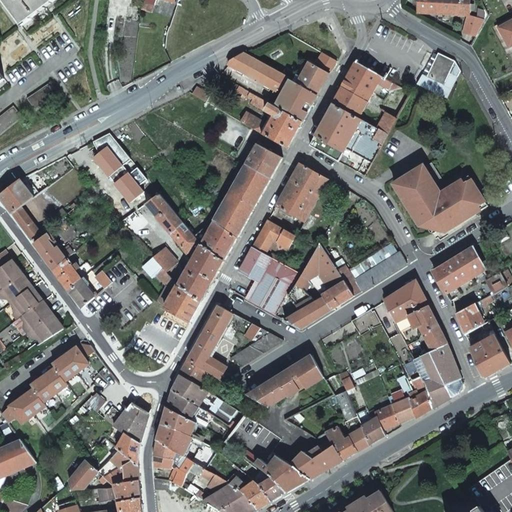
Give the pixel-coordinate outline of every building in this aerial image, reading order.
[(54,0),(1,0),(21,25),(54,0)] [(154,4),(142,0),(141,9),(152,12),(154,4)] [(467,16),(468,16),(469,0),(418,0),(418,13),(467,16)] [(464,33),(477,36),(481,27),(484,22),(468,16),(467,16),(464,33)] [(511,45),(511,20),(497,28),(508,48),(511,45)] [(340,50),(327,22),(318,27),(309,32),(303,35),(305,38),(309,48),(311,51),(313,54),(316,62),(321,60),(320,60),(340,50)] [(303,35),(309,32),(305,24),(292,31),(298,42),(299,41),(305,38),(303,35)] [(320,60),(321,60),(323,64),(332,69),(342,53),(340,50),(320,60)] [(416,84),(446,99),(453,86),(458,77),(450,73),(456,61),(439,51),(437,54),(424,77),(421,75),(420,76),(416,84)] [(278,90),(285,77),(281,75),(247,56),(248,55),(244,52),(231,59),(229,64),(256,79),(278,90)] [(424,77),(437,54),(434,53),(429,63),(423,72),(421,75),(424,77)] [(318,95),(330,74),(310,62),(299,81),(297,79),(295,83),(318,95)] [(411,93),(390,82),(356,63),(343,87),(368,101),(379,83),(391,89),(380,108),(386,112),(397,118),(411,93)] [(285,77),(292,81),(296,74),(285,68),(281,75),(285,77)] [(318,95),(295,83),(292,81),(286,92),(277,107),(303,121),(318,95)] [(50,82),(27,98),(35,110),(59,94),(50,82)] [(253,98),(255,95),(249,92),(249,91),(239,86),(238,90),(253,98)] [(206,101),(210,94),(197,87),(196,87),(193,94),(206,101)] [(333,104),(359,118),(368,101),(343,87),(333,104)] [(303,121),(277,107),(255,95),(253,98),(250,103),(274,115),(269,124),(247,112),(241,121),(241,122),(254,129),(288,148),(303,121)] [(365,121),(362,120),(362,119),(359,118),(333,104),(311,144),(339,160),(350,167),(358,171),(365,158),(372,162),(377,155),(388,134),(377,128),(365,121)] [(13,105),(0,115),(0,134),(22,117),(13,105)] [(397,118),(386,112),(385,114),(383,113),(380,117),(383,119),(380,123),(377,128),(388,134),(397,118)] [(380,123),(368,116),(365,121),(377,128),(380,123)] [(271,179),(283,158),(259,144),(260,142),(258,141),(256,145),(258,146),(247,166),(271,179)] [(276,206),(304,222),(329,178),(301,162),(276,206)] [(446,231),(447,232),(489,206),(465,168),(444,181),(432,162),(421,169),(421,168),(402,180),(402,181),(395,186),(420,226),(422,225),(430,227),(429,228),(429,229),(430,230),(431,231),(433,232),(434,232),(435,232),(437,231),(438,230),(438,228),(437,226),(441,224),(446,231)] [(271,179),(247,166),(230,195),(254,209),(271,179)] [(35,197),(25,185),(21,179),(0,194),(0,197),(13,214),(22,207),(35,197)] [(188,253),(201,242),(196,236),(161,193),(147,203),(188,253)] [(254,209),(230,195),(216,220),(218,221),(238,238),(254,209)] [(22,207),(13,214),(32,239),(41,233),(22,207)] [(48,227),(50,228),(67,214),(63,209),(45,223),(48,227)] [(122,221),(126,226),(139,217),(135,212),(122,221)] [(297,236),(271,222),(268,220),(259,236),(253,248),(303,275),(311,261),(313,256),(318,248),(297,236)] [(204,246),(225,261),(238,238),(218,221),(212,232),(204,246)] [(437,226),(438,228),(438,230),(444,232),(446,231),(441,224),(437,226)] [(196,236),(201,242),(202,245),(204,246),(212,232),(204,228),(196,236)] [(47,236),(46,235),(35,244),(55,270),(68,261),(74,255),(70,250),(64,255),(58,247),(60,246),(56,240),(55,240),(50,234),(47,236)] [(320,274),(328,253),(321,242),(318,248),(313,256),(311,261),(319,273),(320,274)] [(204,246),(202,245),(191,264),(214,281),(225,261),(204,246)] [(473,305),(479,302),(490,296),(499,291),(511,283),(511,278),(507,270),(488,280),(482,270),(484,269),(472,247),(434,271),(450,300),(458,297),(464,310),(473,305)] [(165,248),(154,257),(165,268),(168,272),(179,262),(165,248)] [(303,275),(253,248),(240,270),(239,272),(255,281),(247,299),(277,316),(289,298),(302,276),(303,275)] [(362,292),(407,263),(400,251),(355,279),(362,292)] [(0,292),(23,276),(5,252),(0,255),(0,292)] [(354,278),(346,265),(339,270),(334,263),(328,253),(320,274),(330,291),(345,282),(354,297),(362,292),(355,279),(354,278)] [(339,270),(346,265),(342,259),(334,263),(339,270)] [(68,261),(55,270),(70,290),(83,281),(76,272),(80,269),(78,266),(74,269),(68,261)] [(302,276),(310,280),(319,273),(311,261),(303,275),(302,276)] [(180,284),(202,302),(214,281),(191,264),(180,284)] [(177,282),(168,272),(165,268),(158,275),(167,285),(170,288),(177,282)] [(146,278),(140,272),(135,276),(141,282),(146,278)] [(99,278),(108,289),(114,284),(105,273),(99,278)] [(324,295),(330,291),(320,274),(319,273),(310,280),(317,288),(324,295)] [(23,276),(0,292),(0,295),(2,299),(9,300),(13,305),(34,289),(23,276)] [(302,276),(289,298),(302,311),(286,321),(302,330),(333,310),(324,295),(317,288),(310,280),(302,276)] [(83,281),(70,290),(83,308),(95,299),(96,298),(83,281)] [(415,312),(428,305),(417,281),(385,301),(400,333),(409,328),(413,327),(415,330),(419,328),(422,326),(415,312)] [(158,301),(166,309),(180,284),(178,283),(177,282),(170,288),(167,285),(158,301)] [(345,282),(330,291),(324,295),(333,310),(354,297),(345,282)] [(166,309),(190,323),(202,302),(180,284),(166,309)] [(23,318),(43,302),(34,289),(13,305),(16,309),(15,315),(19,321),(23,318)] [(490,296),(479,302),(482,307),(493,301),(490,296)] [(28,333),(53,315),(43,302),(23,318),(26,323),(25,328),(28,333)] [(433,349),(447,343),(428,305),(415,312),(422,326),(433,349)] [(473,305),(464,310),(463,311),(457,314),(465,333),(484,323),(483,323),(473,305)] [(231,359),(243,367),(283,341),(237,315),(231,326),(229,325),(235,314),(220,306),(190,360),(189,359),(188,361),(208,372),(221,379),(222,380),(231,375),(225,371),(228,367),(211,357),(214,352),(223,357),(237,331),(256,342),(231,359)] [(40,340),(64,329),(53,315),(28,333),(32,339),(39,339),(40,340)] [(26,323),(23,318),(19,321),(15,323),(24,336),(28,333),(25,328),(26,323)] [(40,340),(42,344),(65,330),(64,329),(40,340)] [(400,333),(387,339),(397,359),(410,353),(400,333)] [(511,364),(505,351),(496,334),(491,337),(482,342),(480,339),(472,343),(474,347),(471,348),(482,375),(487,377),(511,364)] [(461,375),(455,360),(447,343),(433,349),(413,359),(421,376),(423,382),(424,382),(433,408),(459,393),(460,391),(462,388),(464,385),(461,375)] [(78,348),(86,358),(97,351),(93,346),(82,345),(78,348)] [(18,418),(23,425),(47,407),(44,403),(69,386),(66,382),(90,364),(86,358),(78,348),(59,361),(61,363),(55,367),(56,369),(38,382),(39,384),(33,388),(35,390),(10,407),(18,418)] [(307,388),(325,377),(312,355),(290,369),(293,374),(266,391),(263,387),(249,396),(259,402),(261,403),(266,406),(268,408),(287,396),(288,397),(306,386),(307,388)] [(208,372),(188,361),(180,375),(199,386),(208,372)] [(266,391),(293,374),(290,369),(263,387),(266,391)] [(199,386),(180,375),(181,376),(174,390),(199,406),(209,392),(204,389),(199,386)] [(347,390),(343,382),(339,375),(327,380),(333,389),(336,395),(334,396),(345,422),(358,417),(357,413),(352,402),(349,395),(347,390)] [(423,382),(421,376),(413,380),(417,390),(419,390),(421,395),(416,398),(411,401),(416,416),(417,417),(433,408),(424,382),(423,382)] [(355,387),(351,378),(343,382),(347,390),(349,395),(356,392),(355,388),(356,388),(355,387)] [(199,406),(174,390),(168,407),(191,419),(199,406)] [(416,416),(411,401),(410,398),(406,400),(403,393),(395,396),(393,398),(395,404),(392,406),(399,423),(416,416)] [(88,403),(97,413),(107,402),(98,394),(88,403)] [(266,406),(261,403),(252,419),(257,422),(266,406)] [(399,423),(392,406),(375,413),(373,411),(368,413),(372,421),(378,418),(383,431),(399,423)] [(10,407),(3,414),(9,422),(10,423),(18,418),(10,407)] [(191,419),(168,407),(163,423),(191,437),(195,421),(191,419)] [(117,446),(139,465),(139,456),(139,452),(141,446),(141,443),(144,434),(150,414),(128,409),(128,410),(126,413),(115,427),(126,434),(123,439),(113,430),(107,437),(117,446)] [(368,413),(367,409),(357,413),(358,417),(362,425),(370,445),(385,436),(383,431),(378,418),(372,421),(368,413)] [(310,480),(292,465),(282,459),(278,456),(270,466),(260,459),(254,451),(242,442),(257,422),(252,419),(250,418),(246,415),(241,423),(236,430),(228,441),(227,442),(235,448),(261,468),(274,479),(287,493),(310,480)] [(362,425),(358,417),(345,422),(353,435),(346,439),(339,427),(327,433),(327,434),(331,440),(343,460),(370,445),(362,425)] [(236,430),(241,423),(233,418),(228,425),(236,430)] [(191,437),(163,423),(158,440),(183,454),(192,437),(191,437)] [(95,467),(112,446),(105,440),(91,456),(88,460),(95,467)] [(169,479),(170,480),(173,482),(178,484),(180,485),(183,487),(184,482),(187,474),(197,463),(187,457),(186,456),(183,454),(158,440),(155,455),(154,469),(172,472),(169,479)] [(292,465),(310,480),(343,460),(331,440),(309,456),(304,452),(292,465)] [(0,489),(3,486),(5,482),(5,479),(6,476),(37,462),(29,451),(22,441),(0,450),(0,489)] [(100,471),(99,471),(107,478),(113,484),(116,483),(140,480),(139,470),(139,465),(117,446),(114,449),(118,453),(100,471)] [(257,483),(255,481),(247,486),(243,480),(238,476),(237,476),(236,474),(232,477),(216,467),(224,454),(220,451),(219,450),(206,469),(228,482),(241,490),(259,510),(273,502),(260,486),(257,483)] [(511,511),(511,460),(511,459),(468,489),(481,507),(473,511),(511,511)] [(84,490),(85,489),(99,471),(100,471),(95,467),(88,460),(71,482),(73,490),(74,490),(82,490),(84,490)] [(202,476),(201,475),(206,469),(197,463),(187,474),(198,482),(202,476)] [(228,482),(206,469),(201,475),(202,476),(213,482),(209,486),(219,492),(210,497),(199,489),(199,490),(196,494),(209,503),(220,511),(254,511),(259,510),(241,490),(228,482)] [(170,490),(170,480),(169,479),(155,477),(156,489),(170,490)] [(260,486),(273,502),(287,493),(274,479),(260,486)] [(143,511),(140,480),(116,483),(117,487),(112,488),(100,488),(102,502),(119,498),(122,510),(106,511),(143,511)] [(190,484),(190,485),(184,482),(183,487),(196,494),(199,490),(190,484)] [(393,511),(382,492),(366,501),(364,498),(358,502),(360,505),(348,511),(393,511)] [(209,503),(196,494),(207,511),(220,511),(209,503)] [(61,511),(80,511),(76,500),(59,505),(61,511)]
